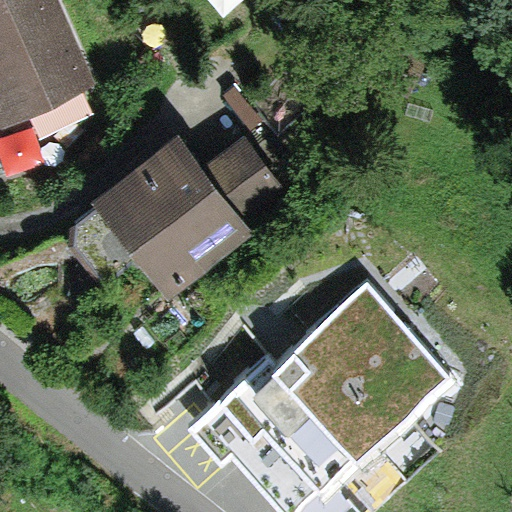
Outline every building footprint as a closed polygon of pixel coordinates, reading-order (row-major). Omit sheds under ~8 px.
[(0,0),(0,124),(2,128),(100,85),(62,0),(0,0)] [(345,76),(298,126),(346,171),(394,121),(345,76)] [(38,123),(0,131),(0,135),(9,175),(48,167),(38,123)] [(180,133),(60,226),(103,281),(135,257),(165,296),(253,228),(240,211),(275,184),(238,137),(204,164),(180,133)] [(267,358),(190,428),(219,461),(232,450),(285,511),(298,511),(452,380),(396,314),(370,285),(317,333),(277,368),(267,358)]
